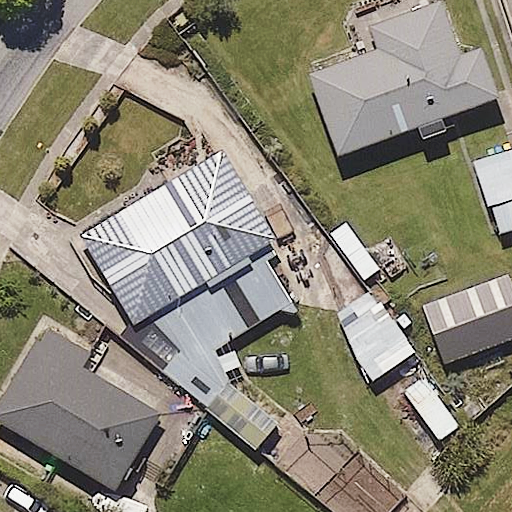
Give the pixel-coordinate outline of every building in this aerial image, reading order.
[(448,111),(500,94),(482,40),(461,47),(445,0),(439,0),(380,20),(387,41),(309,67),(335,148),(417,121),(422,137),(453,127),(448,111)] [(494,201),(503,229),(511,226),(511,146),(471,160),(485,204),(494,201)] [(226,152),(85,228),(134,320),(275,244),(226,152)] [(339,197),(352,231),(399,212),(385,178),(339,197)] [(274,263),(238,287),(261,321),(297,298),(274,263)] [(511,267),(416,303),(441,370),(511,343),(511,267)] [(232,293),(162,327),(176,345),(155,370),(253,451),(282,416),(233,376),(247,359),(227,343),(245,322),(232,293)] [(98,351),(47,319),(0,395),(0,419),(118,492),(165,416),(87,368),(98,351)] [(428,374),(402,392),(437,442),(463,423),(428,374)] [(348,473),(293,427),(266,459),(328,511),(387,511),(399,498),(357,463),(348,473)]
